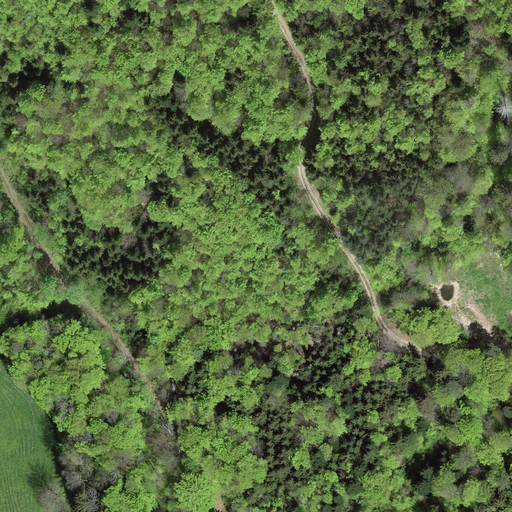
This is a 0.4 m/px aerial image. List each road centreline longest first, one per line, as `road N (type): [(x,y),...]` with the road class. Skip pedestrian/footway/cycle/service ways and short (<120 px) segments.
road 1 (track): [(511,354),(417,346),(384,330),(366,279),(303,182),(315,91),(269,0)]
road 2 (track): [(224,511),(156,396),(44,251),(0,169)]
road 3 (track): [(0,320),(17,362),(62,422),(83,511)]
